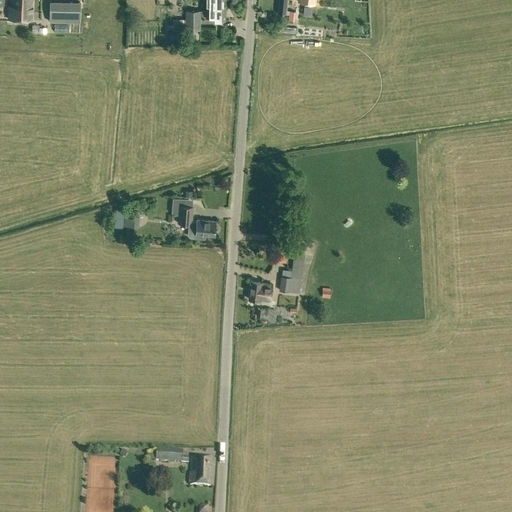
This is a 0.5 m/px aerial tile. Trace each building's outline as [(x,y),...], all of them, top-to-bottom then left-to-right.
[(8,19),(32,20),(33,0),(10,0),(10,2),(9,4),(8,19)] [(206,0),(206,11),(206,16),(212,16),(212,13),(215,12),(215,0),(206,0)] [(212,16),(212,19),(225,20),(225,0),(215,0),(215,12),(212,13),(212,16)] [(278,0),(277,14),(286,15),(287,0),(278,0)] [(50,1),(50,22),(80,22),(80,2),(50,1)] [(206,16),(206,11),(186,10),(186,21),(201,21),(201,16),(206,16)] [(201,29),(201,21),(186,21),(186,29),(201,29)] [(137,25),(137,46),(145,46),(145,26),(137,25)] [(179,34),(169,34),(169,43),(179,43),(179,34)] [(192,206),(179,205),(178,214),(177,223),(189,224),(188,234),(189,236),(191,238),(205,238),(205,235),(214,236),(215,221),(197,219),(197,221),(193,221),(194,206),(192,206)] [(124,218),(124,210),(115,210),(115,222),(123,223),(124,218)] [(126,211),(125,226),(137,226),(138,212),(126,211)] [(300,293),(305,253),(294,252),(291,277),(281,275),(279,291),(300,293)] [(272,284),(262,283),(262,282),(251,281),(249,299),(259,301),(259,300),(270,302),(272,284)] [(323,287),(322,297),(330,298),(331,288),(323,287)] [(264,309),(257,308),(256,316),(263,318),(264,309)] [(182,462),(182,456),(183,450),(156,448),(156,454),(155,460),(182,462)] [(123,449),(119,454),(125,458),(128,453),(123,449)] [(192,457),(190,485),(213,486),(215,459),(192,457)]
